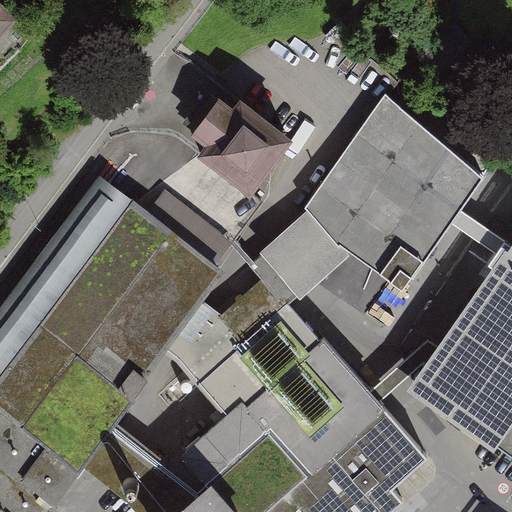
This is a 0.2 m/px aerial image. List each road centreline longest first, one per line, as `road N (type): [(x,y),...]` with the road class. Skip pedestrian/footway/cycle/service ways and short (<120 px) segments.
road 1 (motorway): [(0,108),(324,0)]
road 2 (residential): [(201,0),(0,250)]
